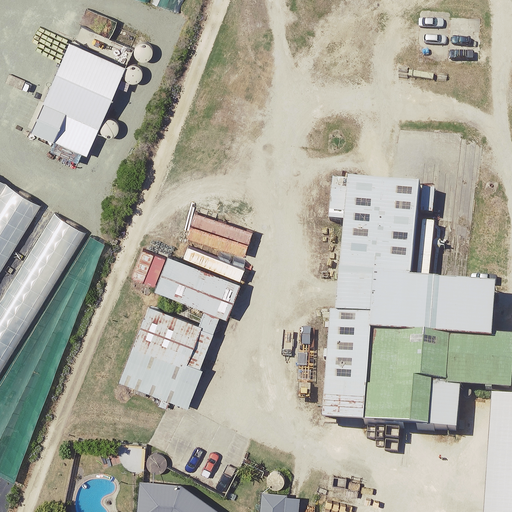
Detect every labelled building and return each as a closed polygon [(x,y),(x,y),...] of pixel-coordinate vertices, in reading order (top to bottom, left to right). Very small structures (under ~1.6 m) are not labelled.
[(133,66),(138,52),(108,39),(100,58),(71,46),(46,107),(100,129),(100,130),(100,131),(100,133),(101,135),(102,136),(103,138),(104,139),(106,140),(107,140),(109,140),(111,140),(113,140),(114,139),(116,139),(117,137),(118,136),(119,134),(120,133),(120,131),(120,129),(120,128),(119,126),(118,124),(117,123),(116,122),(114,121),(112,120),(111,120),(126,82),(127,83),(129,84),(130,84),(132,85),(134,85),(135,84),(137,84),(138,83),(139,82),(140,80),(141,79),(142,77),(142,76),(142,74),(141,72),(141,71),(140,69),(139,68),(137,67),(136,67),(134,66),(133,66)] [(0,273),(43,204),(0,177),(0,273)] [(420,194),(352,188),(330,434),(462,445),(467,396),(509,399),(511,366),(511,352),(486,350),(490,298),(411,291),(420,194)] [(220,286),(118,246),(102,285),(204,326),(220,286)] [(139,311),(104,399),(167,424),(202,336),(139,311)] [(511,511),(511,411),(487,411),(483,511),(511,511)] [(219,511),(184,484),(142,481),(139,511),(219,511)] [(315,511),(316,498),(263,494),(261,511),(315,511)]
